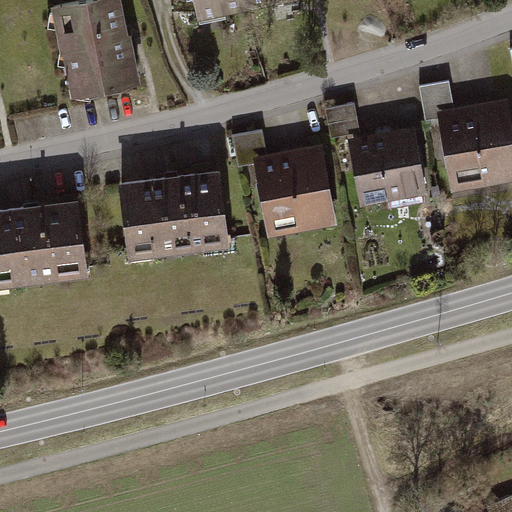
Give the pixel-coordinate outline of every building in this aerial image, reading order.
[(134,81),(114,0),(67,0),(41,6),(63,98),(134,81)] [(238,0),(183,0),(187,16),(239,6),(238,0)] [(449,80),(421,86),(427,114),(455,108),(449,80)] [(511,122),(508,100),(440,112),(454,185),(511,174),(511,122)] [(354,101),(321,108),(327,138),(361,131),(354,101)] [(264,126),(233,132),(238,158),(269,152),(264,126)] [(407,129),(334,143),(346,207),(420,192),(407,129)] [(269,152),(245,157),(257,234),(329,223),(316,145),(269,152)] [(213,172),(108,184),(117,260),(222,248),(213,172)] [(69,202),(0,207),(0,281),(76,275),(69,202)]
